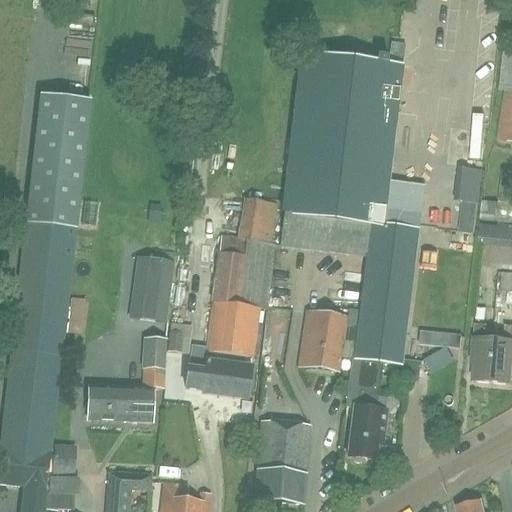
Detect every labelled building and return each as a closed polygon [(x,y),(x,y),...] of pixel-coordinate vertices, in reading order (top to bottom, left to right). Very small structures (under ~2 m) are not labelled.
[(496,142),(511,144),(511,50),(503,50),(498,93),(504,94),(496,142)] [(347,458),(351,459),(353,462),(355,463),(359,464),(362,463),(364,460),(374,461),(376,445),(380,446),(385,412),(375,410),(381,363),(401,365),(418,231),(384,227),(403,67),(302,54),(279,249),(367,259),(354,359),(352,359),(345,416),(353,417),(347,458)] [(481,119),(499,119),(499,95),(481,95),(481,119)] [(42,511),(89,103),(38,98),(16,302),(0,437),(0,485),(23,488),(20,511),(42,511)] [(444,118),(461,120),(463,104),(445,102),(444,118)] [(511,172),(502,171),(498,205),(511,205),(511,172)] [(187,369),(185,389),(202,391),(202,394),(215,396),(249,400),(253,366),(251,366),(228,363),(228,357),(252,359),(258,310),(266,311),(275,246),(273,245),(277,205),(243,200),(242,202),(238,240),(223,238),(220,237),(218,254),(217,254),(210,304),(211,304),(205,349),(202,371),(187,369)] [(481,202),(479,221),(495,223),(497,203),(481,202)] [(457,236),(472,238),(476,207),(461,205),(457,236)] [(511,229),(480,226),(477,246),(511,249),(511,229)] [(165,325),(174,263),(136,258),(128,320),(165,325)] [(499,293),(511,293),(511,274),(501,274),(499,293)] [(67,334),(71,334),(81,335),(85,301),(71,299),(67,334)] [(442,333),(446,309),(433,307),(429,331),(442,333)] [(346,319),(306,313),(298,366),(338,372),(346,319)] [(504,343),(494,343),(485,342),(486,327),(474,326),(472,357),(474,358),(472,383),(509,386),(511,360),(511,328),(505,328),(504,343)] [(191,335),(170,332),(169,332),(167,353),(188,355),(191,335)] [(87,421),(151,424),(153,389),(163,389),(164,371),(166,342),(144,340),(142,370),(143,370),(142,388),(89,386),(87,421)] [(436,362),(439,373),(458,368),(455,357),(436,362)] [(260,423),(253,501),(302,505),(309,427),(289,426),(260,423)] [(46,509),(67,510),(73,511),(74,496),(78,497),(79,480),(74,480),(75,448),(53,447),(52,479),(49,479),(48,495),(47,495),(46,509)] [(129,511),(131,493),(151,494),(151,477),(108,475),(105,511),(129,511)] [(187,487),(162,484),(158,511),(207,511),(209,496),(199,495),(198,503),(185,502),(187,487)] [(482,511),(480,503),(456,509),(456,511),(482,511)]
